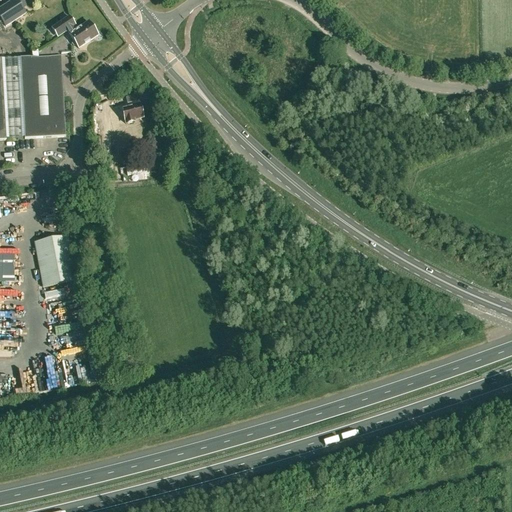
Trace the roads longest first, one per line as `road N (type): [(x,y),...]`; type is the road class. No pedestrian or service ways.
road 1 (motorway): [(511,348),(205,448),(0,499)]
road 2 (motorway): [(60,511),(269,456),(511,376)]
road 3 (secondary): [(511,311),(375,244),(221,116)]
road 4 (unclassified): [(295,0),(377,67),(410,81),(453,88),(511,81)]
road 5 (unclassified): [(0,183),(66,172),(75,163),(85,93),(145,41)]
